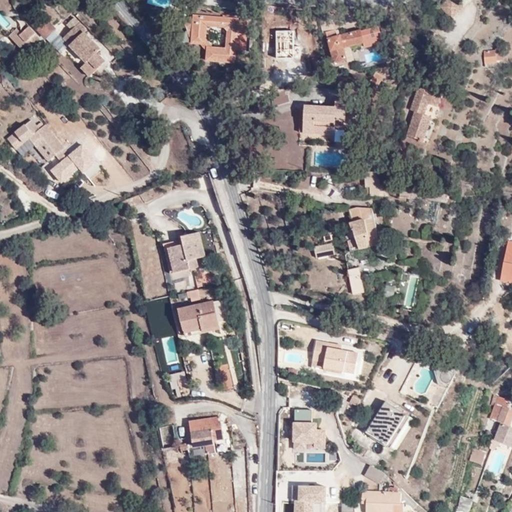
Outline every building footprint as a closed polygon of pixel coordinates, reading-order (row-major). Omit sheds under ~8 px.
[(461,8),(454,0),(449,0),(440,10),(449,19),(461,8)] [(0,12),(0,23),(4,28),(10,23),(0,12)] [(57,28),(44,13),(34,22),(47,37),(57,28)] [(200,43),(207,50),(207,59),(236,60),(236,44),(237,41),(237,19),(237,18),(237,16),(201,15),(201,21),(193,21),(193,42),(200,43)] [(60,40),(92,75),(107,63),(98,53),(103,49),(74,17),(67,24),(72,30),(60,40)] [(237,19),(237,41),(246,41),(246,18),(237,18),(237,19)] [(22,33),(17,28),(11,34),(22,46),(24,45),(29,50),(42,38),(30,26),(22,33)] [(362,43),(359,32),(338,38),(336,33),(327,35),(334,64),(350,59),(347,47),(362,43)] [(282,48),(283,55),(293,53),(292,46),(282,48)] [(503,58),(500,51),(485,52),(485,64),(498,65),(498,58),(503,58)] [(443,94),(418,86),(410,110),(415,112),(408,135),(418,138),(420,141),(423,142),(433,110),(438,111),(443,94)] [(334,101),(333,107),(333,117),(325,116),(325,107),(304,107),(303,121),(303,134),(335,135),(334,128),(346,129),(348,101),(334,101)] [(333,117),(333,107),(325,107),(325,116),(333,117)] [(39,125),(21,138),(29,147),(36,141),(40,145),(44,141),(55,155),(51,159),(54,163),(44,171),(53,182),(73,167),(39,125)] [(40,145),(37,147),(48,161),(51,159),(55,155),(44,141),(40,145)] [(377,172),(374,173),(361,173),(362,189),(368,189),(368,198),(379,197),(377,172)] [(357,209),(349,210),(351,224),(348,224),(349,228),(344,229),(346,237),(352,236),(353,240),(346,242),(348,253),(376,247),(368,210),(357,209)] [(185,259),(198,257),(204,254),(200,232),(181,236),(183,240),(162,245),(169,274),(188,270),(185,259)] [(335,255),(334,244),(315,246),(317,258),(335,255)] [(511,245),(509,245),(500,282),(511,283),(511,245)] [(200,267),(198,257),(185,259),(188,270),(200,267)] [(360,267),(349,269),(352,290),(363,289),(360,267)] [(403,307),(412,308),(418,276),(403,273),(400,288),(406,289),(403,307)] [(217,329),(210,299),(177,308),(182,329),(199,325),(201,333),(217,329)] [(354,373),(358,349),(316,340),(312,359),(323,361),(322,366),(354,373)] [(466,347),(454,342),(448,355),(461,359),(466,347)] [(446,372),(442,383),(441,386),(449,390),(455,376),(446,372)] [(511,407),(510,407),(511,403),(511,400),(496,394),(492,404),(495,405),(491,417),(491,418),(491,419),(497,421),(494,432),(498,433),(496,439),(497,439),(496,440),(511,446),(511,407)] [(408,419),(396,411),(399,405),(378,395),(362,427),(369,431),(366,435),(366,436),(389,450),(408,419)] [(206,455),(215,454),(212,441),(223,440),(219,415),(187,419),(191,447),(204,446),(206,455)] [(293,425),(293,450),(325,450),(325,425),(293,425)] [(161,428),(162,446),(173,445),(172,427),(161,428)] [(191,447),(193,456),(206,455),(204,446),(191,447)] [(487,455),(471,450),(468,463),(484,467),(487,455)] [(384,474),(369,466),(363,476),(378,484),(384,474)] [(294,486),(293,511),(325,511),(325,486),(294,486)] [(403,491),(360,490),(360,505),(369,505),(368,511),(406,511),(406,505),(402,505),(403,491)] [(470,511),(472,502),(457,498),(454,511),(456,511),(470,511)] [(357,511),(358,503),(343,503),(343,511),(357,511)]
